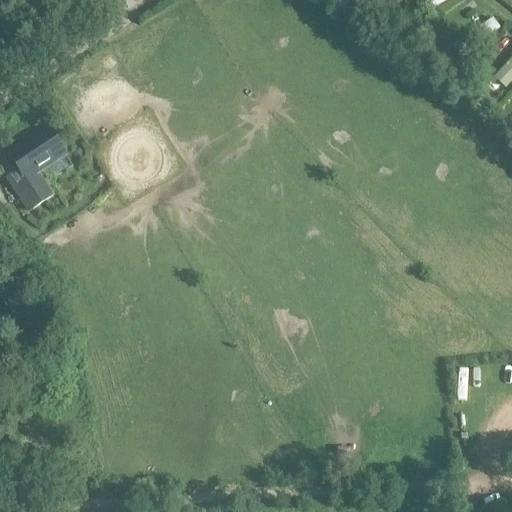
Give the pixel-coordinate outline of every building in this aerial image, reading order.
[(429,0),(420,6),(426,16),(452,0),(429,0)] [(470,50),(498,30),(492,21),(464,40),(470,50)] [(511,63),(494,82),(505,92),(511,83),(511,63)] [(49,130),(10,156),(27,182),(13,191),(29,215),(54,198),(39,174),(66,156),(49,130)] [(0,295),(0,315),(9,310),(0,295)]
